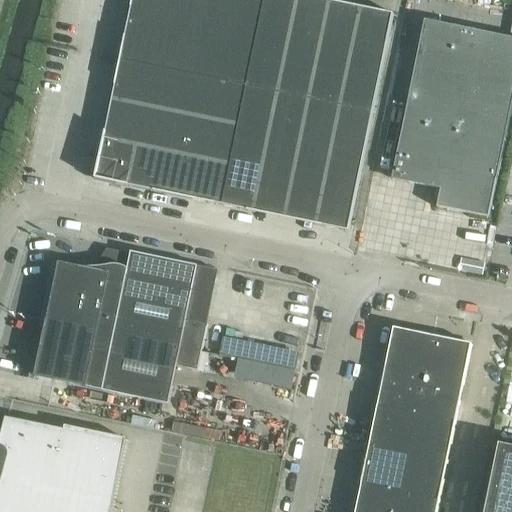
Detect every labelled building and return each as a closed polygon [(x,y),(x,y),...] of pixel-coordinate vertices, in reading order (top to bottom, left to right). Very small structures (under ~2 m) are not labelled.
[(264,10),(216,0),(133,0),(129,23),(256,49),(264,10)] [(216,0),(264,10),(266,0),(216,0)] [(280,95),(299,0),(266,0),(264,10),(256,49),(248,88),(280,95)] [(310,101),(330,2),(321,0),(299,0),(280,95),(310,101)] [(340,107),(360,8),(330,2),(310,101),(340,107)] [(394,15),(360,8),(340,107),(373,114),(394,15)] [(468,215),(489,219),(501,161),(511,109),(511,39),(446,26),(426,22),(393,181),(417,187),(432,189),(430,200),(439,202),(437,209),(440,210),(441,203),(469,208),(468,215)] [(256,49),(129,23),(120,62),(248,88),(256,49)] [(248,88),(120,62),(113,101),(240,128),(248,88)] [(259,193),(280,95),(248,88),(240,128),(232,167),(224,207),(255,213),(259,193)] [(289,200),(310,101),(280,95),(259,193),(289,200)] [(240,128),(113,101),(104,140),(232,167),(240,128)] [(319,206),(340,107),(310,101),(289,200),(319,206)] [(373,114),(340,107),(319,206),(315,226),(349,232),(373,114)] [(232,167),(104,140),(96,181),(224,207),(232,167)] [(259,193),(255,213),(315,226),(319,206),(289,200),(259,193)] [(60,264),(48,321),(202,353),(208,325),(187,320),(198,267),(131,253),(131,255),(113,251),(111,262),(104,261),(97,272),(87,270),(60,264)] [(202,353),(48,321),(36,378),(53,382),(48,407),(164,431),(174,380),(177,368),(198,372),(202,353)] [(394,329),(386,369),(425,378),(434,337),(394,329)] [(421,397),(460,406),(472,345),(434,337),(425,378),(421,397)] [(239,360),(239,361),(296,373),(300,354),(224,338),(220,357),(239,360)] [(296,373),(239,361),(235,379),(292,391),(296,373)] [(386,369),(378,409),(417,417),(421,397),(425,378),(386,369)] [(417,417),(409,456),(448,464),(460,406),(421,397),(417,417)] [(378,409),(370,448),(409,456),(417,417),(378,409)] [(0,511),(111,511),(127,440),(66,427),(65,431),(7,419),(0,444),(0,511)] [(370,448),(362,487),(401,495),(409,456),(370,448)] [(409,456),(401,495),(440,503),(448,464),(409,456)] [(362,487),(358,506),(385,511),(397,511),(401,495),(362,487)] [(397,511),(438,511),(440,503),(401,495),(397,511)]
